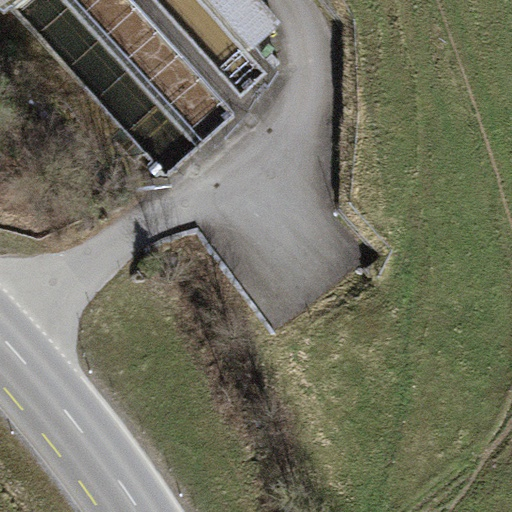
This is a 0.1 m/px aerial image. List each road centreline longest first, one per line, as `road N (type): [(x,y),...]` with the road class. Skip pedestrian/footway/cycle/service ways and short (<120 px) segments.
road 1 (track): [(265,0),(297,43),(296,113),(6,335)]
road 2 (tertiary): [(146,511),(0,328)]
